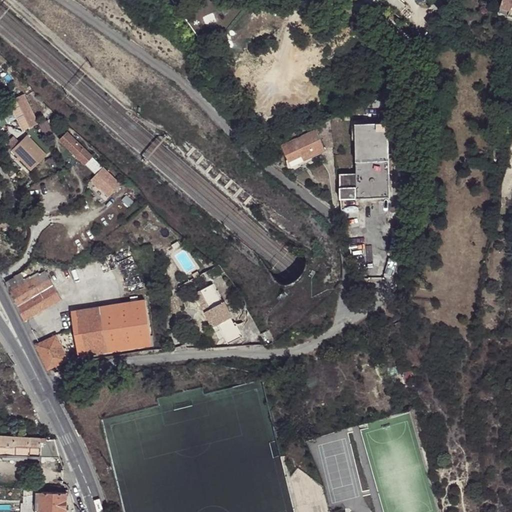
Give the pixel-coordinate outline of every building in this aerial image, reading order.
[(511,0),(501,0),(500,7),(509,10),(510,10),(511,6),(511,0)] [(509,10),(500,7),(498,14),(503,16),(507,16),(509,10)] [(374,110),(407,110),(406,87),(373,98),(374,110)] [(38,123),(25,94),(16,98),(29,128),(38,123)] [(351,129),(354,129),(354,173),(339,173),(340,198),(388,197),(386,122),(366,122),(359,122),(357,122),(357,120),(350,119),(351,129)] [(301,125),(290,131),(293,139),(305,134),(301,125)] [(315,130),(305,134),(293,139),(280,144),(286,158),(287,160),(301,154),(304,159),(306,158),(316,154),(324,149),(315,130)] [(66,135),(60,141),(96,176),(91,181),(109,199),(121,187),(66,135)] [(22,144),(13,152),(33,171),(49,156),(29,136),(22,144)] [(7,146),(13,152),(22,144),(16,138),(7,146)] [(263,150),(266,157),(273,154),(270,147),(263,150)] [(308,161),(306,158),(304,159),(301,154),(287,160),(286,158),(284,159),(286,165),(293,169),(308,161)] [(399,262),(391,256),(381,275),(387,279),(400,262),(399,262)] [(11,292),(25,321),(61,300),(46,272),(22,286),(11,292)] [(11,292),(22,286),(18,280),(7,286),(11,292)] [(212,310),(223,304),(213,284),(201,291),(212,310)] [(145,301),(72,313),(79,357),(151,346),(145,301)] [(241,337),(223,304),(212,310),(211,310),(229,344),(241,337)] [(37,346),(48,371),(58,366),(69,361),(64,352),(59,341),(57,336),(38,346),(37,346)] [(59,341),(64,352),(69,349),(64,340),(59,341)] [(53,440),(45,439),(0,436),(0,456),(2,456),(26,457),(59,459),(53,440)] [(40,511),(64,511),(65,493),(41,492),(41,493),(40,511)]
